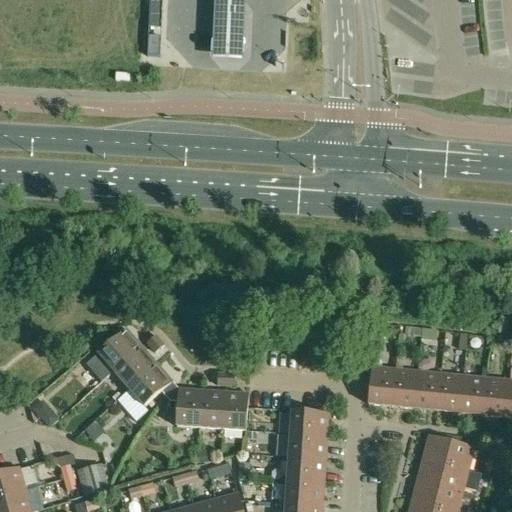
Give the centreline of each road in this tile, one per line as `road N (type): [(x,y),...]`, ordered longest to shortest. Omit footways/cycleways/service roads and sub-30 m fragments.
road 1 (primary): [(0,184),(350,206)]
road 2 (primary): [(340,157),(0,136)]
road 3 (primary): [(350,206),(511,218)]
road 4 (residential): [(375,159),(367,0)]
road 5 (residential): [(340,0),(340,157)]
road 6 (primary): [(511,170),(375,159)]
road 7 (residential): [(367,425),(345,388),(261,383)]
